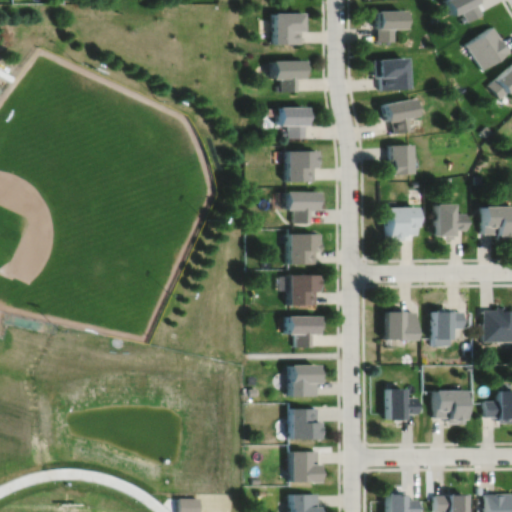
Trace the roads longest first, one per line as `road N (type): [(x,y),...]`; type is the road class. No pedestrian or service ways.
road 1 (residential): [(351,511),(349,164),(334,0)]
road 2 (residential): [(350,272),(511,270)]
road 3 (residential): [(351,455),(511,453)]
